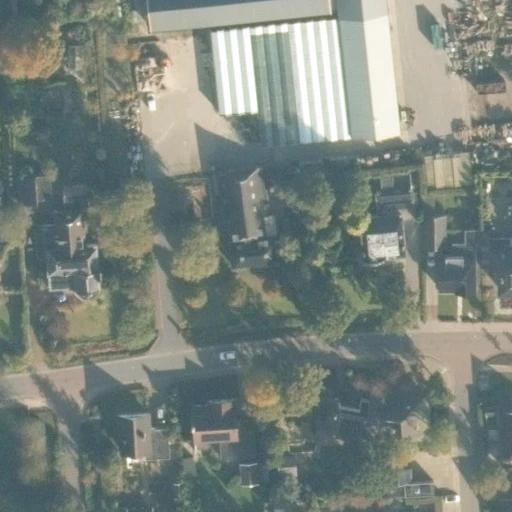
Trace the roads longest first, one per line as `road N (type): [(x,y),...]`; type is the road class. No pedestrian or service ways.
road 1 (tertiary): [(67,378),(287,349),(461,340)]
road 2 (residential): [(469,511),(461,340)]
road 3 (residential): [(75,511),(67,378)]
